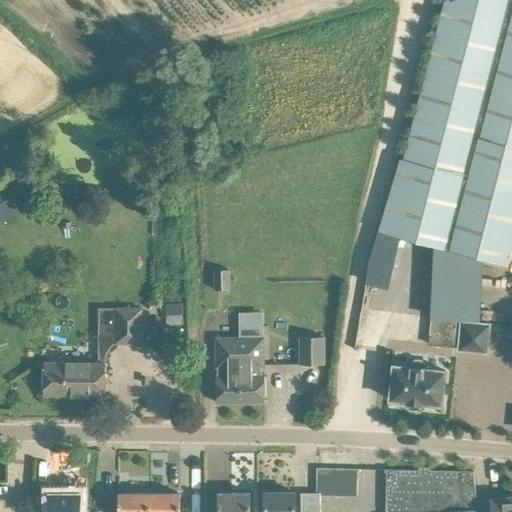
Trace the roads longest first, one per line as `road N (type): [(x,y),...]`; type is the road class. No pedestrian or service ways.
road 1 (residential): [(511,451),(324,436),(0,432)]
road 2 (track): [(324,436),(418,0)]
